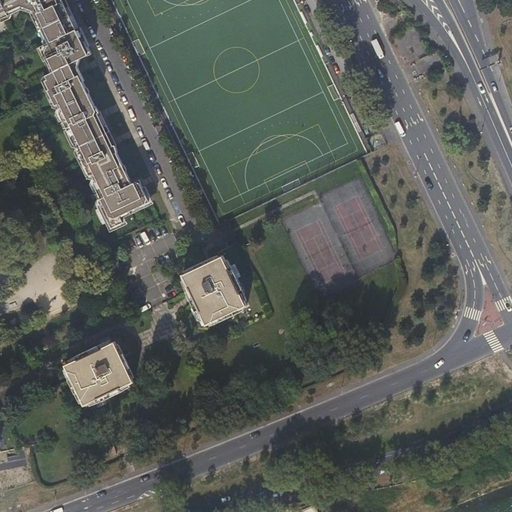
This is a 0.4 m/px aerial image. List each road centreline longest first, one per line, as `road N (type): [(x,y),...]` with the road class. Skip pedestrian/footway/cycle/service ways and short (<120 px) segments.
road 1 (primary): [(453,356),(231,455),(65,511)]
road 2 (primary): [(199,511),(380,464),(511,410)]
road 3 (primary): [(380,61),(473,277),(472,312),(453,356)]
road 4 (primary): [(380,61),(416,117),(511,321)]
road 5 (residential): [(84,0),(195,235)]
